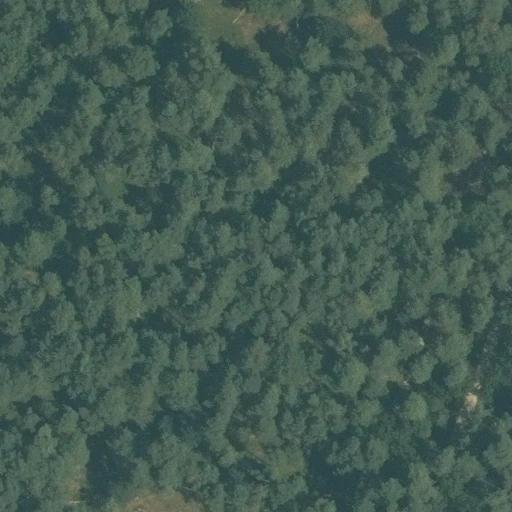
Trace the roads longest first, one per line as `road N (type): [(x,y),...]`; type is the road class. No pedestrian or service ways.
road 1 (unknown): [(511,117),(386,439),(371,511)]
road 2 (track): [(431,511),(511,293)]
